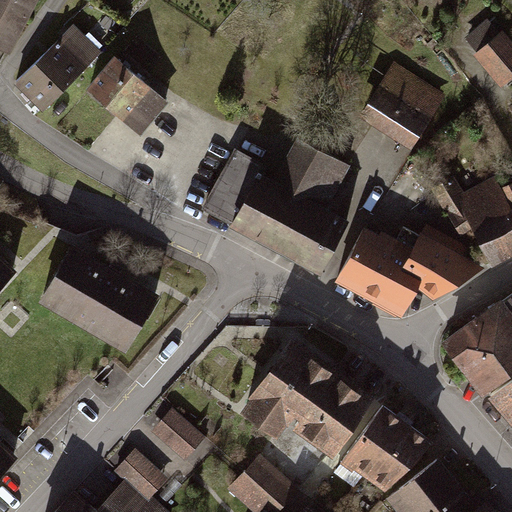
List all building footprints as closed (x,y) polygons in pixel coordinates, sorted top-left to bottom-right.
[(0,0),(0,55),(8,59),(37,0),(0,0)] [(505,89),(511,84),(511,38),(495,16),(467,36),(505,89)] [(42,109),(103,53),(77,24),(16,80),(42,109)] [(139,135),(166,102),(111,57),(84,90),(139,135)] [(359,111),(408,147),(447,96),(394,61),(359,111)] [(223,226),(320,277),(350,221),(326,208),(346,169),(294,142),(274,179),(253,169),(223,226)] [(511,186),(503,192),(496,180),(464,198),(454,179),(439,188),(464,233),(475,227),(495,263),(511,253),(511,186)] [(365,230),(339,278),(405,314),(422,283),(436,294),(481,269),(461,258),(467,246),(430,226),(416,251),(384,234),(381,239),(365,230)] [(126,349),(158,293),(72,244),(40,299),(126,349)] [(0,288),(19,268),(0,251),(0,288)] [(511,294),(448,342),(485,391),(511,371),(511,294)] [(371,398),(289,339),(238,409),(278,438),(287,426),(329,456),(371,398)] [(511,415),(511,378),(494,393),(511,415)] [(402,419),(382,406),(344,458),(384,488),(431,440),(409,424),(402,419)] [(207,436),(172,407),(154,429),(188,458),(207,436)] [(0,477),(19,456),(0,438),(0,477)] [(115,469),(126,478),(151,502),(155,497),(173,478),(137,445),(115,469)] [(261,450),(229,488),(255,511),(277,511),(300,486),(261,450)] [(480,509),(439,459),(391,498),(402,511),(500,511),(491,500),(480,509)] [(52,511),(171,511),(155,497),(151,502),(126,478),(98,508),(76,487),(52,511)] [(316,511),(304,502),(296,511),(316,511)]
